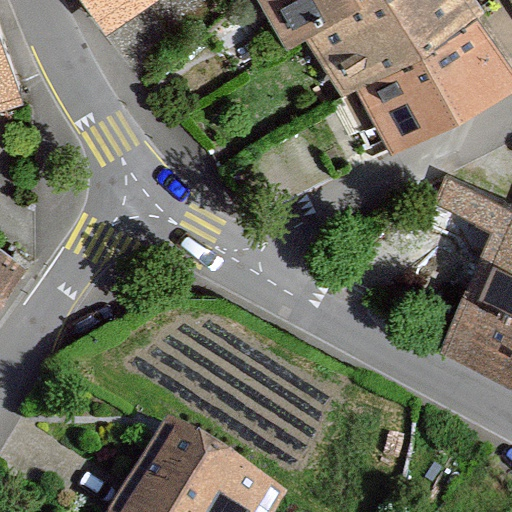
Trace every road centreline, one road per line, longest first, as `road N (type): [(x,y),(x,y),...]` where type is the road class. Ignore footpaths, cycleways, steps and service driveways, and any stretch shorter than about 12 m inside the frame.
road 1 (tertiary): [(511,411),(234,259)]
road 2 (residential): [(234,259),(511,115)]
road 3 (tertiary): [(0,385),(96,238),(144,184)]
road 4 (tertiary): [(144,184),(34,0)]
